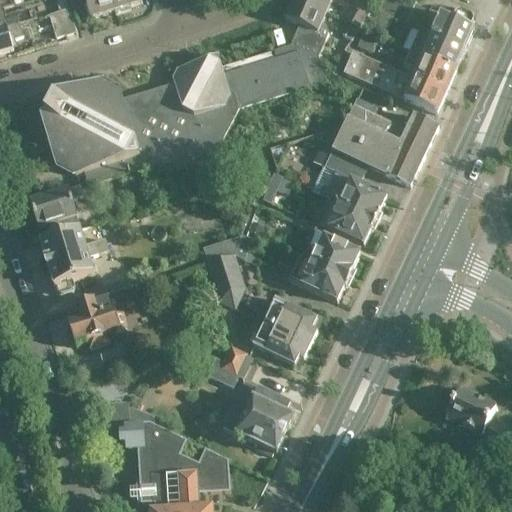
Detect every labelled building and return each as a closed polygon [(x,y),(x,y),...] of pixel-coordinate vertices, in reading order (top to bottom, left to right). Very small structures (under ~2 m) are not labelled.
[(0,0),(0,12),(14,9),(12,0),(0,0)] [(65,38),(76,35),(69,12),(64,0),(46,0),(51,17),(49,18),(56,41),(65,38)] [(84,0),(92,21),(117,13),(113,0),(84,0)] [(141,0),(113,0),(117,13),(143,5),(141,0)] [(291,6),(284,21),(299,27),(327,40),(328,36),(326,28),(321,26),(326,14),(291,0),(287,0),(286,4),(291,6)] [(291,0),(326,14),(332,0),(291,0)] [(429,13),(415,7),(416,5),(405,0),(382,0),(377,14),(392,21),(419,33),(418,33),(465,53),(474,32),(469,30),(473,21),(471,16),(461,12),(455,14),(452,22),(441,17),(440,17),(429,13)] [(346,22),(352,25),(359,30),(367,16),(369,11),(355,4),(346,22)] [(0,33),(20,27),(35,22),(32,11),(17,16),(2,20),(0,15),(0,33)] [(392,21),(377,14),(371,12),(367,20),(388,29),(392,21)] [(351,43),(359,30),(352,25),(344,39),(351,43)] [(23,39),(20,27),(0,33),(0,57),(13,54),(10,44),(23,39)] [(58,169),(61,171),(78,180),(85,178),(88,190),(128,177),(127,175),(154,167),(170,175),(213,162),(239,113),(326,86),(318,60),(327,40),(299,27),(290,48),(291,52),(275,57),(274,53),(273,53),(276,61),(224,78),(218,60),(179,72),(173,83),(174,86),(123,102),(120,92),(100,82),(56,97),(57,103),(48,121),(44,122),(58,169)] [(425,61),(456,75),(465,53),(418,33),(409,54),(425,61)] [(456,75),(425,61),(409,54),(404,66),(411,70),(407,78),(447,95),(456,75)] [(343,75),(423,110),(437,116),(447,95),(407,78),(352,55),(343,75)] [(347,95),(358,100),(363,90),(351,84),(347,95)] [(348,120),(334,149),(335,149),(325,171),(335,176),(359,187),(367,170),(410,190),(437,129),(411,117),(405,131),(373,117),(375,111),(356,102),(354,107),(348,120)] [(325,170),(325,171),(335,149),(334,149),(325,145),(315,165),(325,170)] [(330,205),(378,227),(390,202),(359,187),(335,176),(328,192),(322,189),(318,198),(330,204),(330,205)] [(276,194),(287,199),(293,186),(282,181),(276,194)] [(59,241),(80,234),(72,206),(83,203),(80,192),(33,206),(41,233),(55,229),(59,241)] [(378,227),(330,205),(319,228),(329,233),(328,234),(366,252),(378,227)] [(80,234),(59,241),(43,246),(57,292),(58,292),(60,299),(63,300),(72,298),(74,294),(72,287),(94,280),(89,264),(108,258),(104,246),(85,252),(80,235),(80,234)] [(283,251),(299,258),(351,283),(363,258),(326,240),(315,235),(304,259),(300,250),(300,249),(287,243),(283,251)] [(252,242),(241,238),(241,239),(235,259),(245,263),(252,242)] [(203,251),(208,267),(235,259),(241,239),(203,251)] [(351,283),(299,258),(288,283),(302,290),(339,308),(351,283)] [(214,285),(240,277),(235,259),(207,267),(214,285)] [(240,277),(214,285),(220,304),(235,312),(245,291),(240,277)] [(106,284),(109,294),(127,288),(124,279),(106,284)] [(120,338),(119,333),(129,330),(123,312),(113,315),(113,312),(163,297),(160,287),(109,302),(110,306),(81,314),(83,321),(76,323),(78,329),(74,331),(79,350),(89,347),(91,355),(112,349),(109,341),(120,338)] [(266,326),(314,348),(320,335),(314,332),(319,323),(277,303),(266,326)] [(314,348),(266,326),(254,351),(296,370),(301,360),(307,363),(314,348)] [(246,358),(247,357),(234,351),(223,373),(243,382),(252,361),(246,358)] [(244,385),(223,431),(277,456),(285,440),(283,439),(285,434),(287,435),(293,421),(286,418),(291,407),(244,385)] [(476,401),(459,393),(446,420),(483,438),(496,443),(491,447),(497,458),(511,450),(511,434),(509,436),(488,426),(495,410),(484,404),(483,405),(476,401)] [(133,411),(129,411),(131,428),(149,426),(151,427),(154,420),(133,411)] [(131,428),(127,428),(128,452),(138,452),(141,507),(155,506),(154,511),(199,511),(198,497),(230,495),(228,464),(205,453),(199,467),(180,458),(186,444),(151,427),(149,426),(131,428)]
